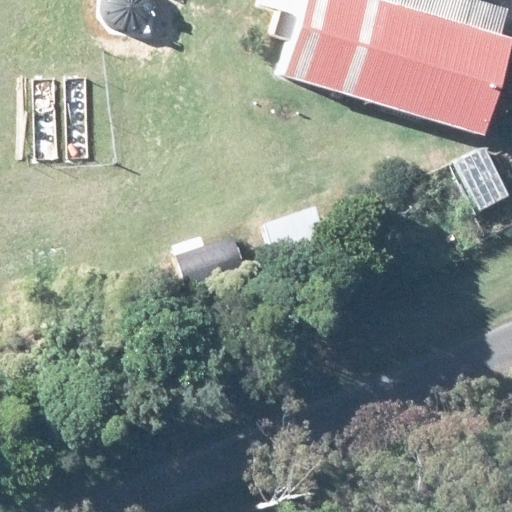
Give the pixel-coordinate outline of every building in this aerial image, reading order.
[(168,0),(98,0),(96,49),(166,53),(168,0)] [(494,36),(381,0),(272,0),(252,64),(463,132),(494,36)] [(483,146),(451,161),(475,212),(507,197),(483,146)] [(319,203),(262,225),(279,271),(336,250),(319,203)] [(229,237),(169,259),(181,291),(241,269),(229,237)]
